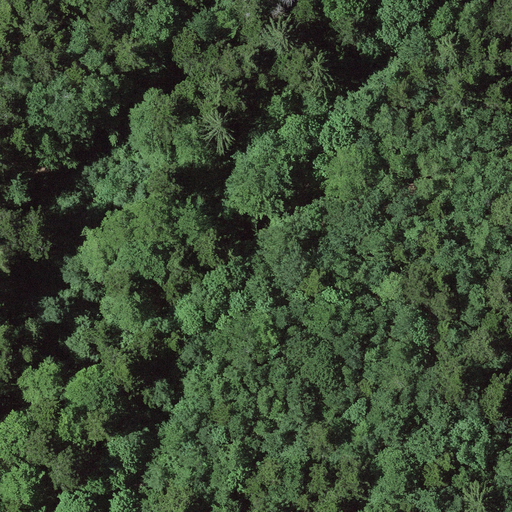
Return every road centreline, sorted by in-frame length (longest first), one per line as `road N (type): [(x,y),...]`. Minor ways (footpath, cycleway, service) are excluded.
road 1 (track): [(107,511),(215,347),(310,173),(406,60),(487,0)]
road 2 (track): [(0,216),(163,62),(265,0)]
